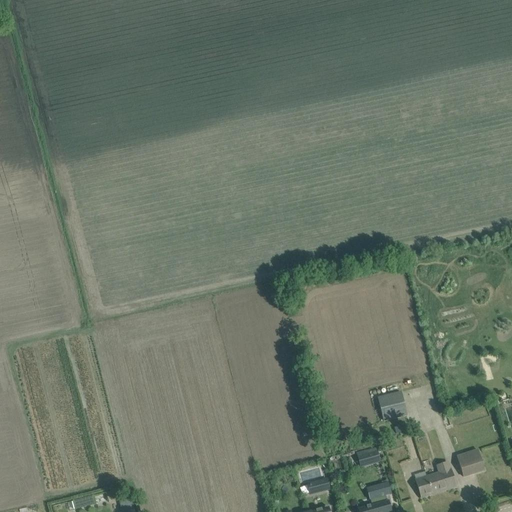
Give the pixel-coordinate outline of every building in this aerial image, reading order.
[(407,417),(401,393),(378,398),(384,422),(407,417)] [(400,427),(394,429),(396,435),(402,433),(400,427)] [(478,451),(457,457),(463,477),(485,471),(478,451)] [(380,462),(377,452),(362,456),(365,466),(380,462)] [(427,478),(416,482),(421,498),(432,494),(432,493),(444,489),(445,490),(456,487),(453,477),(451,471),(450,471),(447,464),(438,467),(441,474),(427,478)] [(315,493),(330,490),(327,480),(312,484),(315,493)] [(358,510),(358,511),(391,511),(388,502),(386,496),(391,494),(388,483),(367,489),(370,500),(372,506),(358,510)] [(119,499),(121,511),(135,511),(135,510),(134,510),(131,496),(119,499)] [(93,497),(72,503),(74,511),(76,511),(96,507),(93,497)]
